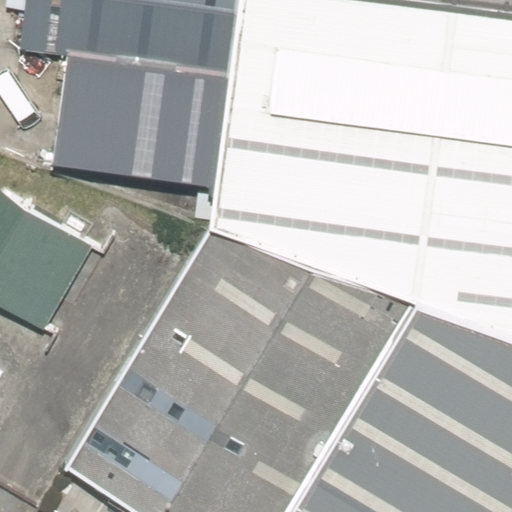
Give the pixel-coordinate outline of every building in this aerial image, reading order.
[(27,0),(21,45),(69,52),(70,45),(233,69),(241,0),(27,0)] [(219,185),(214,221),(420,295),(511,329),(511,5),(471,0),(241,0),(233,69),(219,185)] [(56,162),(219,185),(233,69),(70,45),(69,52),(56,162)] [(0,186),(0,299),(45,326),(94,241),(0,186)] [(287,511),(420,295),(214,221),(68,461),(150,511),(287,511)] [(511,511),(511,329),(420,295),(287,511),(511,511)]
